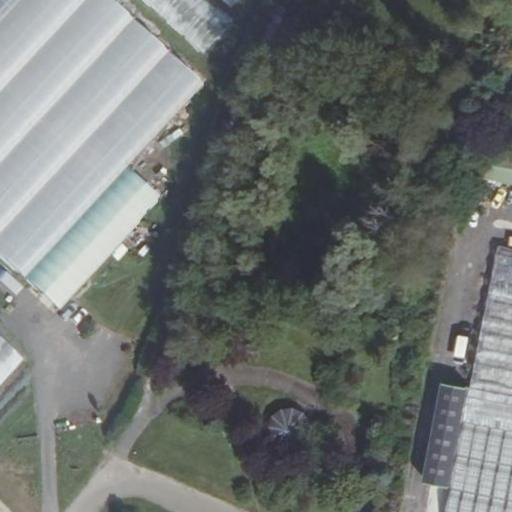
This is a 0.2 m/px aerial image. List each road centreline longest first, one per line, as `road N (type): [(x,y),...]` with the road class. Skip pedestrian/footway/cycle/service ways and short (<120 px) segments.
road 1 (track): [(180,313),(221,155),(290,0)]
road 2 (residential): [(88,511),(116,474),(200,511)]
